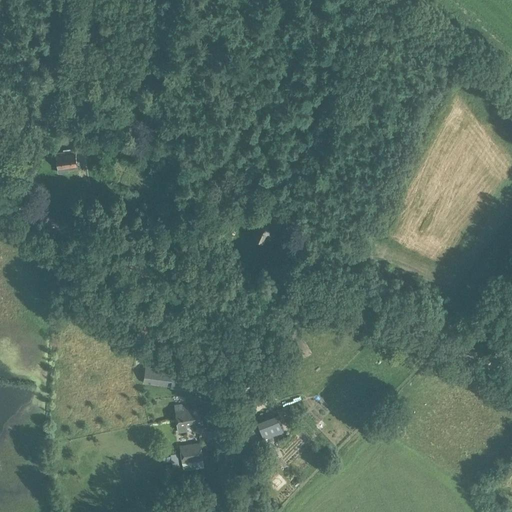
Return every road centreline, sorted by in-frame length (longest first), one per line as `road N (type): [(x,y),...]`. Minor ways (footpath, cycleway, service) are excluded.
road 1 (track): [(511,371),(387,326),(223,313),(0,196)]
road 2 (track): [(201,305),(226,457)]
road 3 (track): [(404,0),(451,34),(511,101)]
